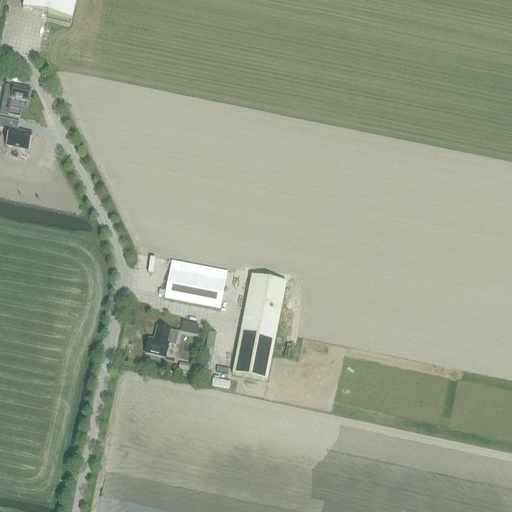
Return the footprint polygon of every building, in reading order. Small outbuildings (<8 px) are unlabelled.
[(73,20),(77,0),(24,0),(22,9),(73,20)] [(6,84),(2,103),(11,105),(12,98),(28,101),(30,89),(6,84)] [(0,129),(9,131),(8,137),(6,147),(29,152),(33,136),(17,132),(19,123),(0,118),(0,129)] [(220,311),(228,273),(172,262),(165,300),(220,311)] [(252,278),(232,376),(267,383),(286,285),(252,278)] [(173,335),(180,337),(182,326),(175,324),(173,335)] [(198,328),(183,325),(181,333),(196,337),(198,328)] [(146,343),(145,349),(146,352),(145,354),(165,359),(169,344),(167,344),(170,331),(157,328),(154,341),(149,339),(148,342),(146,343)] [(213,349),(206,348),(202,368),(209,369),(213,349)] [(191,373),(192,367),(180,364),(178,370),(191,373)]
